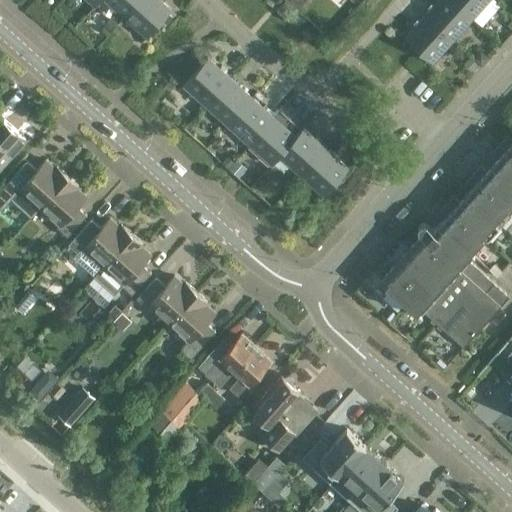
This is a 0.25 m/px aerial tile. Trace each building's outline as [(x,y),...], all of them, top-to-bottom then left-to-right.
[(109,0),(125,15),(138,0),(109,0)] [(161,0),(138,0),(125,15),(148,35),(171,9),(161,0)] [(471,17),(452,0),(436,0),(424,14),(451,39),(471,17)] [(486,0),(452,0),(471,17),(486,0)] [(451,39),(424,14),(404,37),(431,61),(451,39)] [(477,54),(473,59),(481,65),(487,58),(483,54),(477,54)] [(182,83),(204,104),(229,76),(206,56),(182,83)] [(463,63),(471,70),(476,65),(468,58),(463,63)] [(229,76),(204,104),(226,123),(251,96),(229,76)] [(251,96),(226,123),(248,143),(272,115),(251,96)] [(272,115),(248,143),(270,162),(294,135),(272,115)] [(0,168),(26,139),(4,119),(0,123),(0,168)] [(302,127),(294,135),(270,162),(270,163),(278,154),(300,173),(324,146),(302,127)] [(511,203),(511,140),(506,135),(492,151),(502,160),(489,174),(479,165),(465,181),(475,190),(462,205),(452,196),(438,211),(448,221),(442,228),(437,224),(431,229),(424,223),(418,223),(417,225),(417,231),(420,234),(379,280),(419,315),(423,311),(448,332),(463,346),(500,305),(484,292),(492,282),(464,257),(511,203)] [(324,146),(300,173),(322,193),(346,167),(324,146)] [(26,160),(0,188),(0,208),(1,210),(11,198),(31,216),(38,207),(67,176),(55,164),(53,166),(45,159),(36,169),(26,160)] [(67,176),(38,207),(57,224),(56,226),(67,236),(87,214),(77,205),(86,195),(78,189),(80,187),(67,176)] [(90,218),(71,240),(80,248),(73,256),(94,275),(103,265),(131,234),(118,222),(117,223),(110,217),(101,227),(90,218)] [(131,234),(103,265),(94,275),(113,292),(120,284),(131,294),(151,272),(141,263),(150,253),(143,247),(144,245),(131,234)] [(174,275),(165,284),(155,276),(135,298),(146,308),(148,306),(167,323),(195,292),(182,280),(181,281),(174,275)] [(195,292),(167,323),(186,340),(179,348),(190,358),(215,330),(206,322),(215,312),(207,305),(208,303),(195,292)] [(228,363),(234,369),(256,345),(241,331),(206,370),(214,378),(228,363)] [(256,345),(234,369),(240,374),(231,384),(240,392),(270,358),(256,345)] [(49,366),(29,387),(39,397),(60,376),(49,366)] [(282,374),(258,400),(277,417),(261,435),(278,450),(294,432),(296,434),(318,409),(300,393),(301,391),(282,374)] [(198,393),(198,392),(184,380),(158,410),(181,430),(190,419),(207,435),(224,416),(198,393)] [(197,391),(198,392),(216,408),(225,398),(206,381),(197,391)] [(62,413),(71,422),(96,395),(87,386),(62,413)] [(319,457),(338,474),(365,445),(346,427),(329,445),(319,435),(301,455),(311,465),(319,457)] [(383,461),(365,445),(338,474),(356,490),(383,461)] [(142,473),(155,458),(146,450),(133,465),(142,473)] [(277,452),(267,463),(260,456),(246,470),(273,495),(281,487),(272,479),(288,462),(277,452)] [(402,478),(383,461),(356,490),(375,507),(371,511),(389,511),(396,505),(386,496),(402,478)] [(280,508),(271,500),(266,505),(273,511),(276,511),(277,511),(280,508)]
